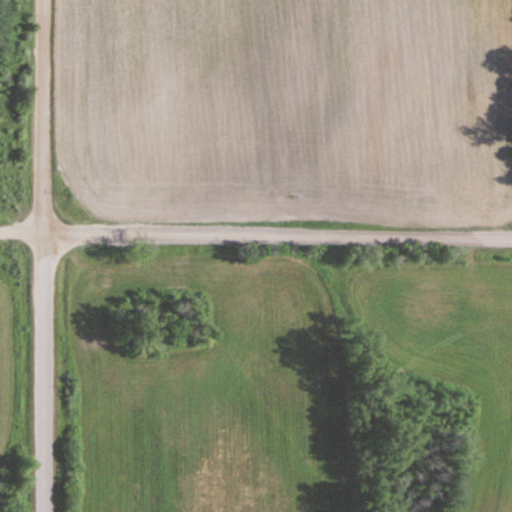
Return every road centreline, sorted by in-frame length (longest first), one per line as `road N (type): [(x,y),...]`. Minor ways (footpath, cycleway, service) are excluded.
road 1 (residential): [(511,233),(53,234)]
road 2 (residential): [(50,511),(53,234)]
road 3 (residential): [(53,234),(50,0)]
